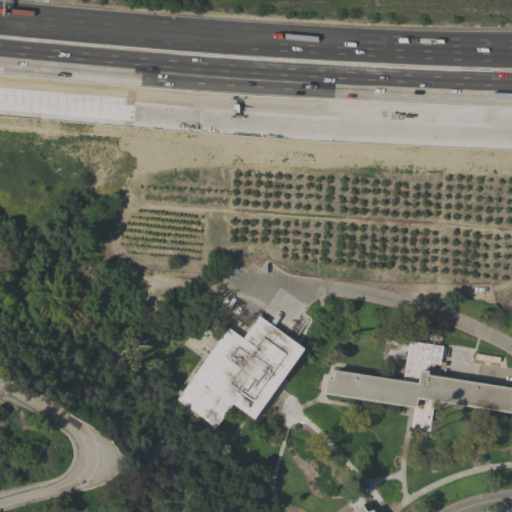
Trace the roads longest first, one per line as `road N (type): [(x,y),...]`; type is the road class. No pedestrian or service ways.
road 1 (motorway): [(511,61),(0,24)]
road 2 (motorway): [(0,69),(511,105)]
road 3 (residential): [(511,347),(380,296),(263,290)]
road 4 (residential): [(0,390),(80,433),(89,456),(74,485),(0,505)]
